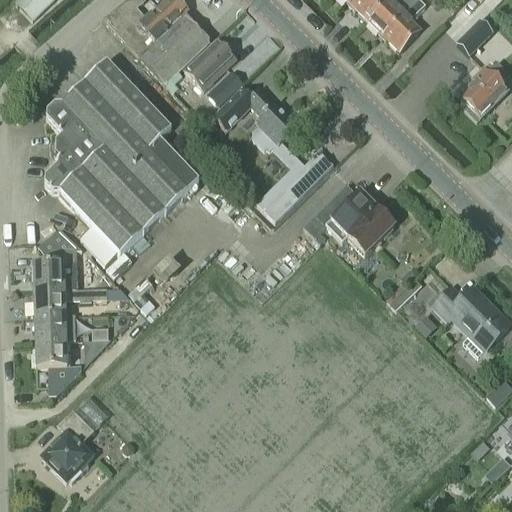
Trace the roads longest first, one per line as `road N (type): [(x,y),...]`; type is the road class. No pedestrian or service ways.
road 1 (tertiary): [(511,253),(257,0)]
road 2 (residential): [(0,124),(13,91),(116,0)]
road 3 (residential): [(2,511),(0,363)]
